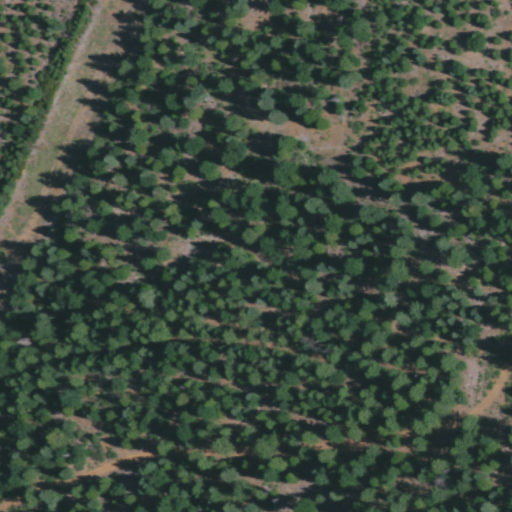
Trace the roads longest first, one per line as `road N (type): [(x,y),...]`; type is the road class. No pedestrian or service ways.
road 1 (track): [(4,511),(96,466),(309,451),(460,423),(511,372)]
road 2 (track): [(0,271),(126,0)]
